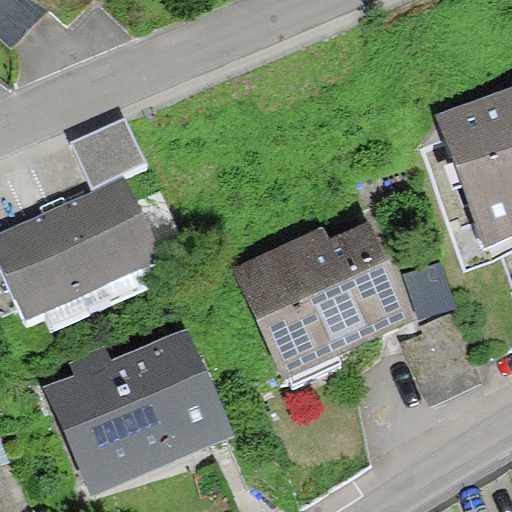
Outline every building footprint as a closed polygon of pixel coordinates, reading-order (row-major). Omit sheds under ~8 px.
[(0,0),(0,30),(8,37),(42,0),(53,0),(65,11),(74,0),(0,0)] [(511,89),(442,115),(484,230),(511,220),(511,89)] [(65,138),(85,180),(140,154),(120,112),(65,138)] [(0,225),(0,273),(20,317),(157,255),(119,171),(0,225)] [(232,271),(281,372),(404,312),(361,223),(304,251),(298,239),(232,271)] [(477,351),(511,337),(511,289),(493,237),(442,256),(477,351)] [(396,332),(423,389),(469,367),(442,310),(396,332)] [(44,382),(86,481),(217,427),(175,327),(95,361),(89,347),(63,358),(69,372),(44,382)] [(81,511),(226,511),(240,506),(215,449),(79,507),(81,511)]
